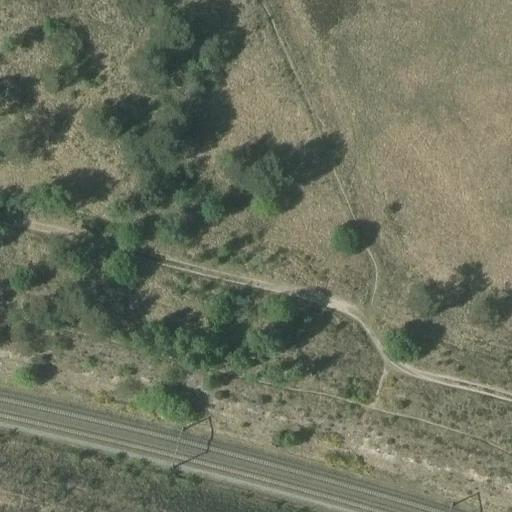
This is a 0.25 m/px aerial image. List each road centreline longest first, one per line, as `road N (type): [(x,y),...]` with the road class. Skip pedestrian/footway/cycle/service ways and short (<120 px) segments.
road 1 (track): [(365,327),(345,308),(0,219)]
road 2 (track): [(511,400),(403,369),(365,327)]
